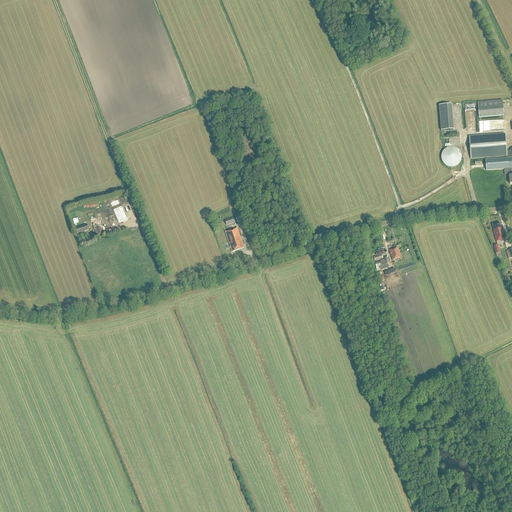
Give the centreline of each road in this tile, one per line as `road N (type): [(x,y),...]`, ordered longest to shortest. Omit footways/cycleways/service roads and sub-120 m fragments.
road 1 (unclassified): [(0,316),(83,318),(370,231),(511,214)]
road 2 (track): [(168,294),(53,0)]
road 3 (track): [(465,174),(400,209),(347,64),(311,0)]
